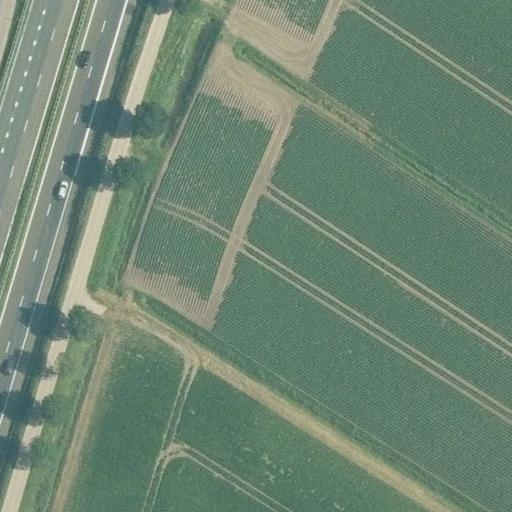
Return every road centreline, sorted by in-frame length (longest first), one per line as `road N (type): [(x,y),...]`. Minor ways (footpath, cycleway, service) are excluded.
road 1 (unclassified): [(8,511),(168,0)]
road 2 (motorway): [(0,373),(111,0)]
road 3 (motorway): [(62,0),(0,210)]
